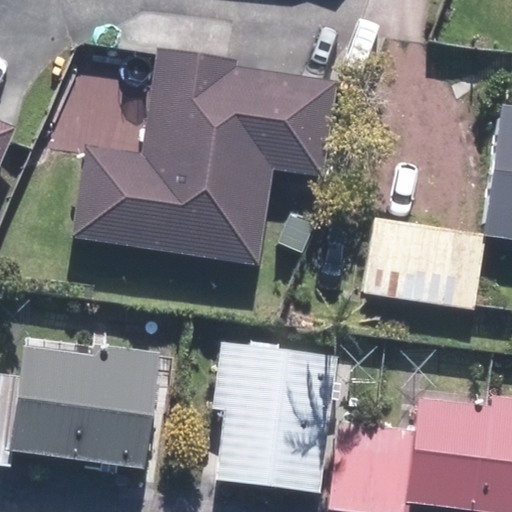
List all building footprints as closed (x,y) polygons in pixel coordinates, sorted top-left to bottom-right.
[(75,150),(61,246),(250,274),(264,179),(314,187),(329,83),(146,56),(131,159),(75,150)] [(511,111),(486,108),(469,242),(511,247),(511,111)] [(0,152),(8,133),(0,129),(0,152)] [(67,192),(10,170),(0,196),(0,220),(49,240),(67,192)] [(327,359),(209,347),(202,414),(214,415),(206,489),(312,500),(327,359)] [(0,379),(0,473),(5,474),(6,461),(136,476),(150,356),(83,349),(82,361),(12,353),(8,381),(0,379)] [(330,424),(318,511),(400,511),(401,510),(418,511),(511,511),(511,402),(483,399),(481,413),(407,404),(403,434),(330,424)]
